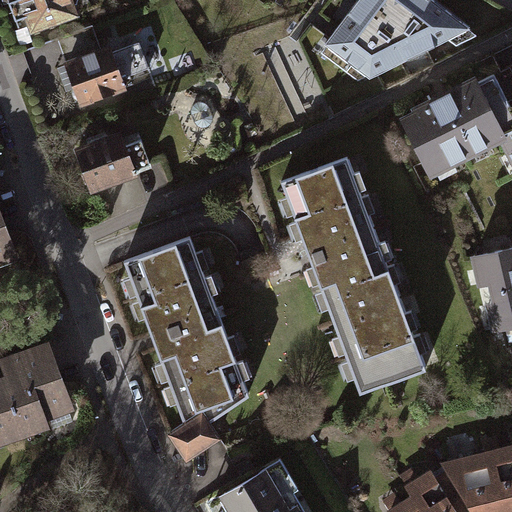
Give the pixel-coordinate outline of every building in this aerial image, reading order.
[(72,0),(21,0),(31,31),(78,17),(72,0)] [(436,0),(357,0),(325,42),(371,77),(470,26),(436,0)] [(114,50),(71,63),(84,105),(127,91),(114,50)] [(148,70),(158,89),(175,80),(166,61),(148,70)] [(493,74),(397,121),(427,181),(497,146),(511,176),(511,107),(510,108),(493,74)] [(125,135),(78,153),(94,194),(140,176),(125,135)] [(356,158),(278,185),(350,395),(429,369),(356,158)] [(0,276),(24,269),(0,197),(0,276)] [(192,239),(121,266),(182,425),(252,399),(192,239)] [(511,247),(465,261),(487,335),(511,327),(511,247)] [(0,376),(1,379),(0,379),(0,439),(72,412),(45,341),(0,357),(0,376)] [(408,496),(386,509),(387,511),(461,511),(469,507),(472,511),(511,511),(511,443),(437,462),(441,467),(431,474),(427,468),(401,485),(408,496)] [(297,511),(272,468),(208,503),(213,511),(297,511)]
